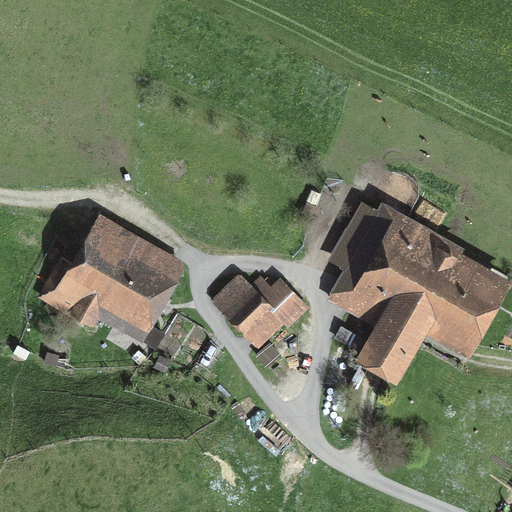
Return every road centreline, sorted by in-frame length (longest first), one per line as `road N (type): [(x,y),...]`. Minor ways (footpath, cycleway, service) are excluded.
road 1 (track): [(317,444),(293,432),(222,337),(205,290),(211,275),(230,267),(322,282)]
road 2 (track): [(331,323),(314,408),(317,444),(346,470),(446,511)]
